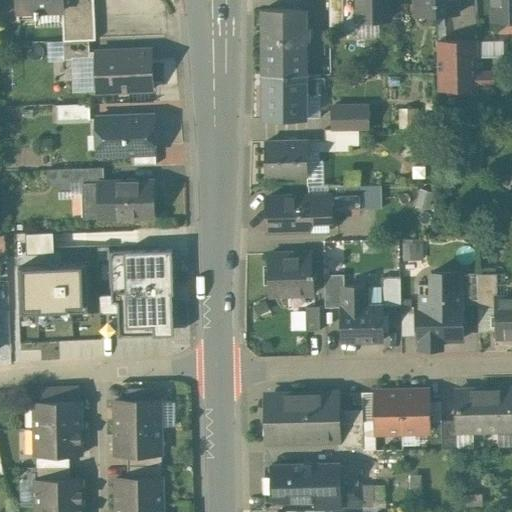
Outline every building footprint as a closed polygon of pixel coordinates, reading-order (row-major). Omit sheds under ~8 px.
[(16,0),(17,20),(19,20),(19,18),(39,17),(39,10),(62,9),(74,9),(73,0),(16,0)] [(73,0),(74,9),(62,9),(63,41),(89,40),(95,39),(93,0),(73,0)] [(328,0),(329,31),(357,30),(357,19),(356,0),(328,0)] [(389,0),(356,0),(357,19),(389,19),(389,0)] [(456,0),(414,0),(415,4),(435,4),(436,14),(457,14),(456,0)] [(511,0),(492,0),(493,19),(511,18),(511,0)] [(304,9),(264,9),(264,75),(304,75),(304,40),(308,40),(308,27),(304,28),(304,9)] [(89,40),(63,41),(64,60),(71,59),(89,59),(89,52),(89,40)] [(477,41),(436,42),(437,89),(478,89),(478,87),(478,71),(478,70),(477,41)] [(151,49),(95,51),(95,52),(89,52),(89,59),(71,59),(73,92),(96,91),(96,92),(153,89),(151,49)] [(494,71),(478,71),(478,87),(494,87),(494,71)] [(307,75),(309,118),(323,117),(322,74),(307,75)] [(304,75),(264,75),(264,119),(304,119),(304,75)] [(89,103),(56,105),(56,120),(89,119),(89,103)] [(367,106),(332,106),(332,129),(348,129),(348,130),(367,130),(367,106)] [(154,115),(95,117),(95,120),(101,120),(103,152),(97,152),(97,155),(132,153),(155,152),(154,115)] [(332,129),(324,130),(324,142),(332,142),(348,141),(348,130),(348,129),(332,129)] [(306,141),(265,142),(266,177),(307,175),(306,141)] [(348,141),(332,142),(332,151),(348,150),(348,141)] [(155,152),(132,153),(132,165),(156,164),(155,152)] [(103,167),(71,168),(73,184),(83,184),(83,183),(103,182),(103,167)] [(153,181),(116,182),(117,217),(154,216),(153,181)] [(103,182),(83,183),(83,184),(84,218),(117,217),(116,182),(103,182)] [(366,207),(385,206),(384,183),(365,184),(366,207)] [(346,209),(345,185),(327,186),(328,210),(330,210),(346,209)] [(360,209),(359,185),(345,185),(346,209),(360,209)] [(327,186),(308,186),(309,195),(309,217),(323,217),(323,229),(330,229),(329,227),(329,220),(331,220),(330,210),(328,210),(327,186)] [(309,195),(266,197),(267,230),(310,229),(309,217),(309,195)] [(323,229),(323,217),(309,217),(310,229),(323,229)] [(0,251),(9,250),(6,234),(0,235),(0,251)] [(411,257),(424,257),(424,239),(411,240),(411,257)] [(109,251),(111,294),(111,303),(117,302),(117,313),(118,337),(153,335),(161,335),(174,335),(173,323),(172,293),(174,293),(172,249),(124,251),(109,251)] [(311,252),(268,254),(269,295),(314,293),(313,272),(312,272),(311,252)] [(87,272),(30,274),(32,327),(89,324),(87,272)] [(460,272),(431,272),(431,304),(460,304),(460,273),(460,272)] [(477,274),(477,273),(460,273),(460,304),(461,304),(477,304),(477,274)] [(477,274),(477,304),(477,307),(495,307),(495,298),(496,298),(496,274),(477,274)] [(343,275),(324,275),(324,308),(340,307),(344,307),(343,286),(344,285),(343,275)] [(399,277),(381,277),(381,306),(382,306),(382,307),(400,307),(399,277)] [(344,285),(343,286),(344,307),(340,307),(341,341),(383,340),(382,307),(382,306),(381,306),(365,306),(364,285),(344,285)] [(111,303),(111,294),(99,295),(100,314),(117,313),(117,302),(111,303)] [(511,297),(496,298),(495,298),(495,307),(496,337),(511,336),(511,297)] [(431,304),(418,304),(418,340),(420,340),(420,348),(441,347),(441,339),(461,339),(461,304),(460,304),(431,304)] [(319,331),(319,307),(305,307),(305,331),(319,331)] [(413,307),(400,307),(401,317),(413,316),(413,307)] [(413,316),(401,317),(401,334),(414,334),(413,316)] [(159,388),(126,389),(126,401),(160,400),(159,388)] [(511,389),(485,390),(486,430),(511,429),(511,389)] [(485,390),(456,391),(456,420),(457,431),(458,431),(486,430),(485,390)] [(401,391),(374,392),(375,432),(402,432),(401,391)] [(429,391),(401,391),(402,432),(429,431),(429,412),(429,402),(429,391)] [(338,393),(272,395),(266,409),(266,441),(338,440),(339,440),(338,422),(338,393)] [(126,401),(114,401),(114,428),(160,427),(160,402),(160,400),(126,401)] [(80,401),(34,402),(34,429),(80,428),(80,401)] [(441,411),(441,401),(429,402),(429,412),(441,411)] [(174,426),(173,402),(160,402),(160,427),(172,427),(174,426)] [(456,420),(441,421),(442,449),(458,448),(458,431),(457,431),(456,420)] [(362,421),(338,422),(339,440),(338,440),(338,450),(363,449),(362,421)] [(160,427),(114,428),(115,454),(127,454),(161,454),(160,427)] [(80,428),(34,429),(36,456),(69,455),(81,455),(80,428)] [(161,466),(161,454),(127,454),(127,466),(161,466)] [(69,455),(36,456),(36,468),(69,467),(69,455)] [(316,464),(271,465),(271,473),(272,501),(316,500),(317,500),(316,464)] [(339,464),(316,464),(317,500),(316,500),(316,509),(340,508),(340,486),(339,464)] [(161,466),(127,466),(127,478),(161,478),(161,466)] [(69,479),(69,467),(36,468),(36,480),(69,479)] [(162,504),(161,478),(127,478),(115,478),(116,505),(162,504)] [(82,506),(81,479),(69,479),(36,480),(36,507),(82,506)] [(360,485),(340,486),(340,508),(361,508),(360,485)] [(373,485),(362,485),(362,507),(373,507),(373,485)]
